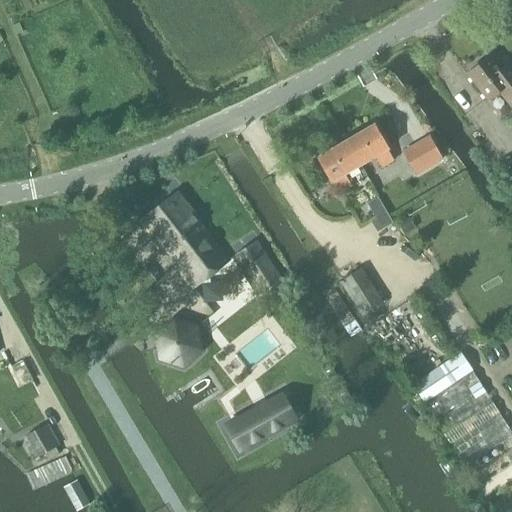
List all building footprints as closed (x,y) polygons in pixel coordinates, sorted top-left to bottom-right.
[(511,108),(511,71),(507,65),(499,71),(489,57),(467,73),(487,100),(499,91),(511,108)] [(344,140),(358,165),(374,156),(380,166),(391,160),(385,150),(387,149),(373,124),(344,140)] [(428,137),(402,152),(415,174),(441,159),(428,137)] [(358,165),(344,140),(316,157),(330,181),(332,180),(338,190),(348,184),(342,174),(358,165)] [(141,222),(191,286),(193,288),(228,261),(198,222),(198,221),(177,194),(141,222)] [(277,279),(254,242),(237,253),(259,290),(277,279)] [(383,302),(361,268),(339,282),(361,316),(383,302)] [(511,434),(464,360),(415,391),(470,475),(511,447),(511,434)] [(238,447),(291,418),(279,395),(226,424),(238,447)] [(32,457),(58,443),(47,423),(25,434),(30,444),(26,446),(32,457)]
